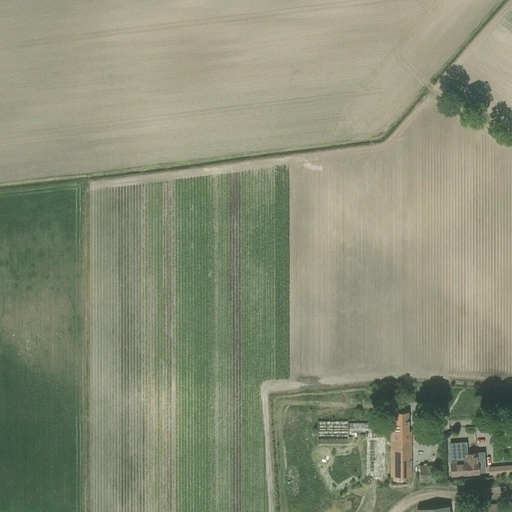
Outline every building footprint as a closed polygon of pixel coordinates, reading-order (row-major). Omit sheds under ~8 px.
[(408,412),(398,412),(394,412),(394,431),(391,431),(391,484),(396,484),(406,484),(406,476),(411,476),(411,431),(408,431),(408,412)] [(348,422),(348,420),(317,420),(318,440),(349,440),(349,438),(383,438),(383,422),(348,422)] [(466,441),(449,443),(450,462),(451,476),(468,474),(478,474),(478,472),(485,471),(484,452),(467,453),(466,441)] [(511,464),(488,467),(489,475),(511,472),(511,464)] [(435,481),(435,476),(435,466),(419,466),(419,481),(435,481)] [(511,511),(511,502),(476,506),(466,507),(466,511),(511,511)]
